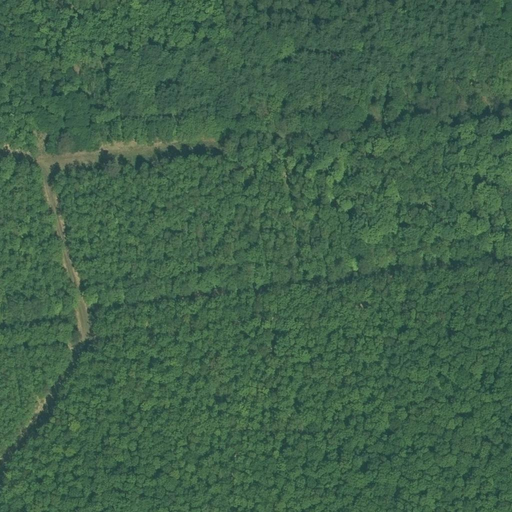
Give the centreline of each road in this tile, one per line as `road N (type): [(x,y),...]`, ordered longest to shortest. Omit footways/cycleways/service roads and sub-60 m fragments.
road 1 (track): [(511,105),(319,134),(178,138),(35,156)]
road 2 (track): [(35,156),(80,319),(79,341),(0,467)]
